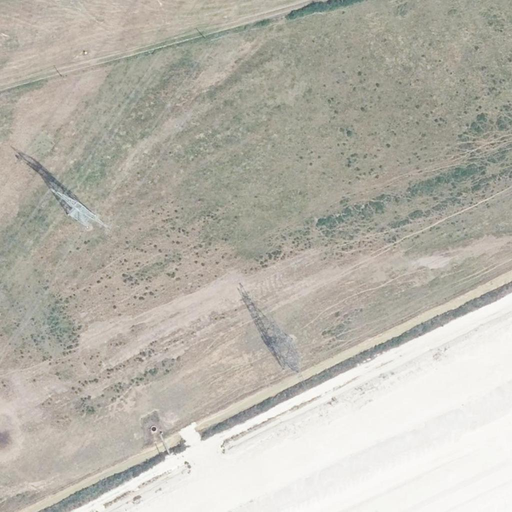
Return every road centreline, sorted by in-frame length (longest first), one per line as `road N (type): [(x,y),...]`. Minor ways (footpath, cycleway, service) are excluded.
road 1 (track): [(125,511),(511,329)]
road 2 (track): [(330,0),(0,87)]
